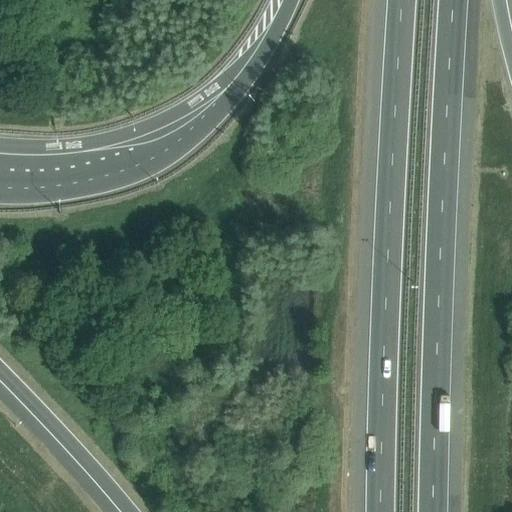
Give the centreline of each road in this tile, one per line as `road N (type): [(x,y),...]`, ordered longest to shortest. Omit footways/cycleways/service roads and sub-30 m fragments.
road 1 (motorway): [(398,0),(379,233),(377,511)]
road 2 (motorway): [(434,511),(437,237),(454,0)]
road 3 (motorway): [(290,0),(243,81),(175,142),(76,173),(0,172)]
road 4 (motorway): [(0,369),(132,511)]
